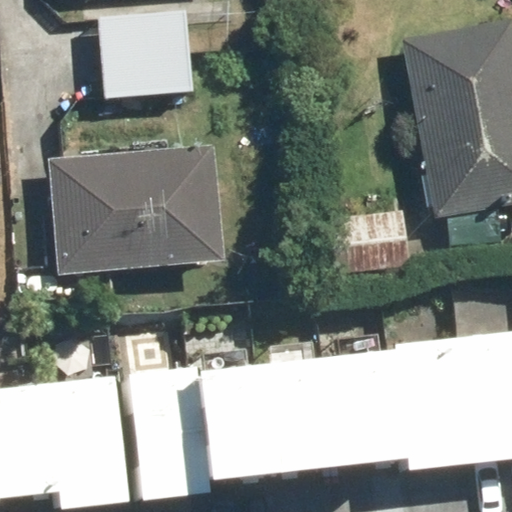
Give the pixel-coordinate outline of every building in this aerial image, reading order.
[(186,95),(180,11),(91,18),(97,101),(186,95)] [(511,205),(511,50),(507,19),(396,37),(427,220),(511,205)] [(217,262),(206,146),(41,162),(53,278),(217,262)] [(405,268),(399,211),(307,221),(313,278),(405,268)] [(511,462),(511,334),(382,348),(383,356),(188,378),(187,370),(118,378),(132,504),(200,496),(199,489),(396,467),(397,475),(511,462)] [(65,511),(119,506),(106,379),(0,389),(0,500),(49,496),(50,511),(65,511)]
